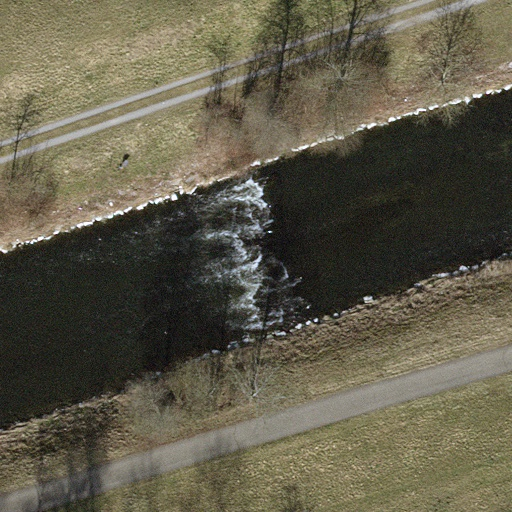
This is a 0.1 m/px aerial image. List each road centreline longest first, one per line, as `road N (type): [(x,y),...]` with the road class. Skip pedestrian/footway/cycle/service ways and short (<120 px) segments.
road 1 (track): [(3,511),(511,358)]
road 2 (track): [(452,0),(0,149)]
